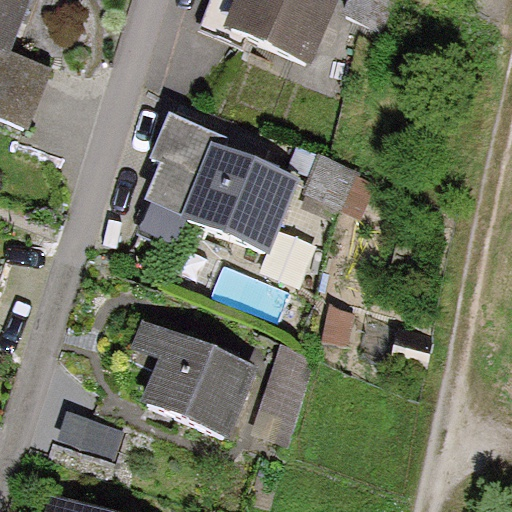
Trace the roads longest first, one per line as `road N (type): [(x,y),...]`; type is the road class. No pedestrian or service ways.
road 1 (residential): [(0,482),(149,0)]
road 2 (track): [(511,73),(422,511)]
